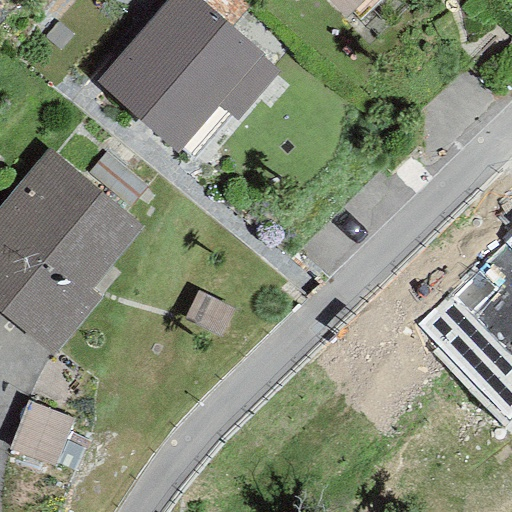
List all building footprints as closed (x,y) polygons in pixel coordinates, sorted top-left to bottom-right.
[(166,0),(94,82),(176,153),(217,107),(236,121),(277,73),(199,0),(166,0)] [(322,0),(342,20),(363,0),(322,0)] [(0,313),(51,355),(99,297),(89,290),(142,226),(46,149),(0,205),(0,313)] [(507,410),(511,404),(511,239),(424,324),(507,410)] [(72,419),(26,402),(7,449),(53,466),(72,419)]
